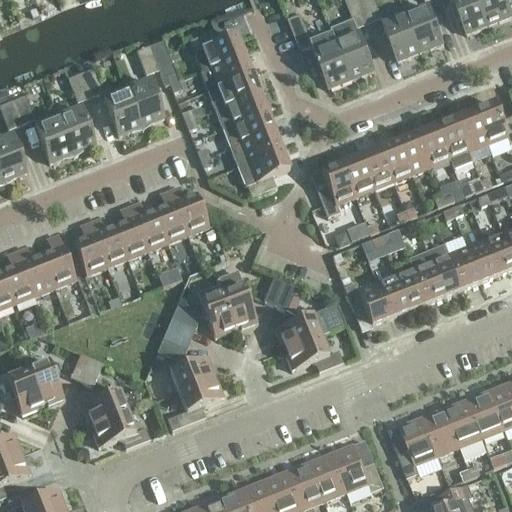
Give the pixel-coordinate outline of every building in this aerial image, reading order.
[(359,0),(348,0),(345,1),(354,23),(358,32),(359,32),(370,27),(361,3),(359,0)] [(373,0),(368,0),(361,3),(370,27),(382,22),(373,0)] [(438,0),(439,0),(453,0),(454,1),(453,1),(467,37),(490,28),(478,0),(438,0)] [(478,0),(490,28),(511,19),(511,17),(504,0),(478,0)] [(407,20),(421,56),(444,47),(429,11),(407,20)] [(301,19),(289,24),(301,55),(313,50),(314,50),(313,47),(301,19)] [(421,56),(407,20),(384,29),(399,65),(421,56)] [(354,23),(332,32),(335,39),(338,47),(352,83),(375,74),(359,32),(358,32),(354,23)] [(202,75),(245,58),(237,39),(219,46),(214,36),(191,45),(195,57),(202,75)] [(335,39),(313,47),(314,50),(313,50),(330,92),(352,83),(338,47),(335,39)] [(149,50),(136,54),(145,79),(158,74),(157,69),(156,68),(149,50)] [(207,95),(252,77),(245,58),(202,75),(200,76),(207,95)] [(171,64),(157,69),(158,74),(165,90),(169,88),(178,84),(171,64)] [(90,101),(102,96),(93,72),(81,77),(90,101)] [(90,101),(81,77),(67,82),(77,106),(90,101)] [(215,114),(260,97),(252,77),(207,95),(215,114)] [(126,93),(142,133),(150,128),(151,125),(163,120),(148,84),(126,93)] [(178,84),(169,88),(173,97),(174,96),(182,93),(178,84)] [(142,133),(126,93),(104,102),(119,138),(128,134),(142,133)] [(6,94),(0,95),(0,103),(1,105),(9,102),(6,94)] [(223,133),(267,116),(260,97),(215,114),(223,133)] [(11,104),(21,128),(33,124),(24,100),(11,104)] [(11,104),(0,108),(0,113),(7,133),(21,128),(11,104)] [(493,107),(474,114),(488,149),(506,142),(509,149),(511,147),(511,121),(511,120),(501,125),(493,107)] [(57,120),(73,161),(74,161),(81,155),(84,152),(94,147),(80,111),(57,120)] [(202,111),(190,115),(193,123),(205,118),(202,111)] [(474,114),(455,122),(469,157),(488,149),(474,114)] [(184,126),(193,123),(190,115),(181,119),(184,126)] [(230,153),(275,135),(267,116),(223,133),(230,153)] [(73,161),(57,120),(35,129),(49,166),(58,162),(73,161)] [(455,122),(436,129),(450,164),(454,173),(473,165),(469,157),(455,122)] [(184,126),(188,135),(197,132),(193,123),(184,126)] [(436,129),(417,137),(431,172),(450,164),(436,129)] [(238,172),(282,154),(275,135),(230,153),(238,172)] [(417,137),(398,145),(412,179),(431,172),(417,137)] [(10,138),(0,142),(0,178),(4,188),(6,187),(15,180),(25,176),(10,138)] [(398,145),(379,152),(393,187),(412,179),(398,145)] [(200,164),(209,161),(206,151),(197,155),(200,164)] [(379,152),(360,160),(374,195),(393,187),(379,152)] [(277,191),(272,180),(290,174),(282,154),(238,172),(245,190),(247,189),(252,201),(277,191)] [(360,160),(341,168),(355,202),(374,195),(360,160)] [(200,164),(203,171),(212,168),(209,161),(200,164)] [(330,193),(319,198),(328,222),(340,217),(337,210),(355,202),(341,168),(322,175),(330,193)] [(484,194),(491,191),(488,182),(481,185),(484,194)] [(484,194),(481,185),(471,188),(474,198),(484,194)] [(467,187),(460,189),(465,201),(472,198),(467,187)] [(169,194),(187,239),(207,231),(194,198),(183,202),(178,191),(169,194)] [(505,192),(487,199),(490,207),(497,205),(508,200),(505,192)] [(153,214),(167,247),(187,239),(169,194),(160,198),(165,210),(153,214)] [(446,209),(453,206),(450,197),(443,200),(446,209)] [(487,199),(478,202),(480,211),(490,207),(487,199)] [(446,209),(443,200),(433,204),(436,213),(446,209)] [(409,204),(401,207),(404,215),(412,212),(409,204)] [(129,210),(147,255),(167,247),(153,214),(143,218),(138,207),(129,210)] [(114,230),(127,263),(147,255),(129,210),(120,213),(125,225),(114,230)] [(454,221),(462,218),(459,210),(451,213),(454,221)] [(408,224),(415,221),(412,212),(405,215),(408,224)] [(454,221),(451,213),(442,216),(445,225),(454,221)] [(408,224),(405,215),(396,219),(398,228),(408,224)] [(89,226),(107,271),(127,263),(114,230),(102,234),(97,223),(89,226)] [(418,236),(426,233),(423,224),(415,227),(418,236)] [(107,271),(89,226),(80,229),(85,242),(73,247),(86,279),(107,271)] [(418,236),(415,227),(406,231),(410,239),(418,236)] [(369,240),(378,236),(374,228),(365,231),(369,240)] [(213,232),(206,235),(209,243),(216,240),(217,240),(213,232)] [(511,233),(502,237),(511,261),(511,233)] [(338,238),(336,243),(339,250),(350,246),(346,235),(338,238)] [(511,274),(511,261),(502,237),(484,245),(498,279),(511,274)] [(383,250),(391,247),(387,238),(379,241),(383,250)] [(41,259),(54,292),(75,283),(57,239),(48,243),(53,254),(41,259)] [(383,250),(379,241),(371,245),(374,254),(383,250)] [(466,252),(480,287),(498,279),(484,245),(466,252)] [(462,294),(448,259),(444,249),(427,256),(444,301),(462,294)] [(16,255),(34,300),(54,292),(41,259),(29,263),(25,252),(16,255)] [(480,287),(466,252),(448,259),(462,294),(480,287)] [(0,275),(13,308),(34,300),(16,255),(7,259),(11,271),(0,275)] [(409,264),(413,274),(427,308),(444,301),(427,256),(409,264)] [(177,272),(158,280),(163,291),(181,284),(177,272)] [(395,281),(409,315),(427,308),(413,274),(395,281)] [(0,313),(13,308),(0,275),(0,313)] [(219,284),(216,285),(218,289),(221,296),(234,332),(239,330),(241,331),(256,325),(242,288),(237,276),(218,283),(219,284)] [(285,285),(274,280),(264,304),(275,309),(285,285)] [(377,288),(390,322),(409,315),(395,281),(377,288)] [(285,285),(275,309),(285,313),(295,290),(285,285)] [(390,322),(377,288),(359,295),(356,287),(344,292),(354,316),(365,312),(372,330),(390,322)] [(218,289),(197,296),(200,304),(215,341),(230,335),(231,333),(234,332),(221,296),(218,289)] [(119,301),(108,305),(111,312),(121,308),(119,301)] [(177,310),(172,321),(195,331),(200,320),(177,310)] [(285,353),(324,338),(324,337),(328,335),(320,315),(312,319),(275,332),(281,348),(283,348),(285,353)] [(166,332),(190,342),(195,331),(172,321),(171,321),(166,332)] [(162,343),(185,353),(190,342),(166,332),(162,343)] [(343,367),(338,354),(332,357),(324,338),(285,353),(287,357),(285,360),(292,374),(311,367),(316,369),(319,376),(343,367)] [(0,344),(0,354),(8,351),(5,343),(0,344)] [(186,353),(185,353),(162,343),(156,357),(157,357),(164,360),(181,367),(186,353)] [(82,386),(92,363),(80,358),(71,382),(82,386)] [(178,396),(213,382),(211,377),(212,375),(207,360),(170,375),(178,396)] [(82,386),(92,391),(102,367),(92,363),(82,386)] [(27,373),(41,408),(46,406),(49,407),(62,402),(48,365),(27,373)] [(41,408),(27,373),(7,381),(21,418),(36,412),(37,409),(41,408)] [(171,435),(205,421),(200,410),(223,402),(216,385),(214,384),(213,382),(178,396),(185,415),(167,422),(171,435)] [(511,431),(511,386),(489,395),(505,435),(511,431)] [(92,430),(127,416),(119,395),(82,410),(88,424),(90,425),(92,430)] [(505,435),(489,395),(467,404),(483,444),(505,435)] [(444,413),(460,453),(483,444),(467,404),(444,413)] [(421,422),(437,462),(460,453),(444,413),(421,422)] [(125,453),(149,444),(144,432),(135,436),(127,416),(92,430),(93,433),(92,436),(98,451),(121,443),(125,453)] [(437,462),(421,422),(399,431),(408,454),(398,458),(407,482),(419,477),(416,470),(437,462)] [(0,468),(20,460),(18,455),(19,453),(14,438),(0,442),(0,468)] [(331,458),(347,497),(368,489),(372,496),(384,491),(374,467),(364,471),(354,449),(331,458)] [(309,467),(325,506),(347,497),(331,458),(309,467)] [(20,460),(0,468),(0,502),(6,501),(7,502),(12,500),(11,498),(7,488),(29,479),(24,464),(21,463),(20,460)] [(301,511),(310,511),(325,506),(309,467),(287,476),(301,511)] [(471,482),(480,478),(477,470),(468,473),(471,482)] [(471,482),(468,473),(460,476),(463,485),(471,482)] [(301,511),(287,476),(264,485),(275,511),(301,511)] [(275,511),(264,485),(242,494),(248,511),(275,511)] [(442,511),(473,511),(470,503),(474,501),(468,489),(464,491),(440,500),(445,511),(442,511)] [(11,498),(12,500),(7,502),(10,511),(11,511),(21,509),(21,511),(62,511),(62,509),(63,507),(58,493),(35,501),(31,491),(11,498)] [(248,511),(242,494),(219,503),(222,511),(248,511)] [(197,511),(196,511),(222,511),(219,503),(197,511)]
